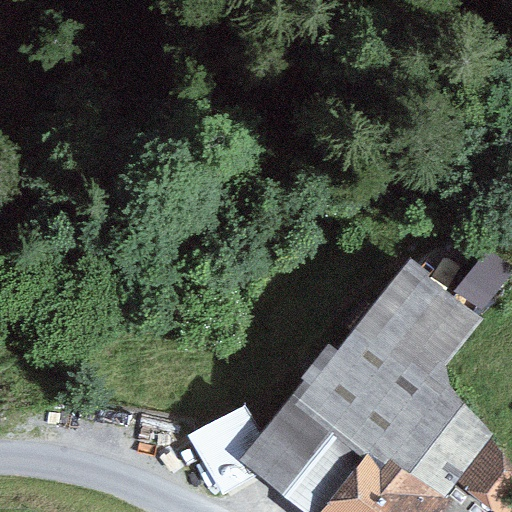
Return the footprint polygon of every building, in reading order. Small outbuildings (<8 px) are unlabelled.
[(410,247),(366,288),(417,342),(461,300),(410,247)] [(366,288),(299,374),(335,441),(352,451),(418,501),(439,476),(471,436),(422,374),(417,342),(366,288)] [(233,399),(250,429),(268,463),(275,474),(335,441),(299,374),(294,366),(233,399)] [(250,429),(204,453),(223,487),(268,463),(250,429)] [(506,465),(471,436),(439,476),(474,505),(506,465)] [(418,501),(352,451),(304,511),(427,511),(429,510),(418,501)]
